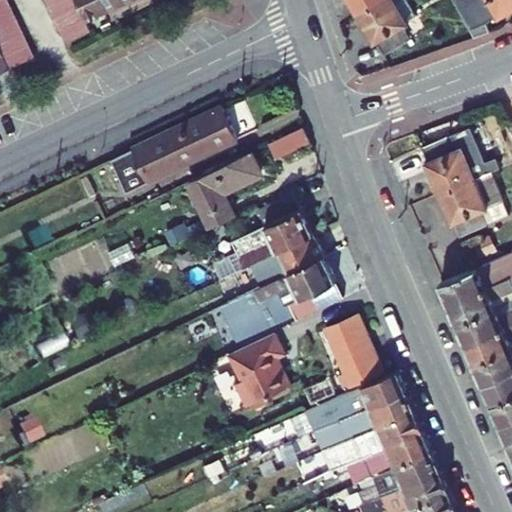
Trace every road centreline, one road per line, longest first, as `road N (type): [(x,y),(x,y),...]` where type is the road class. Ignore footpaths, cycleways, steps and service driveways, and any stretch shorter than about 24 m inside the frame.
road 1 (residential): [(496,511),(336,120)]
road 2 (residential): [(303,19),(0,164)]
road 3 (residential): [(336,120),(511,55)]
